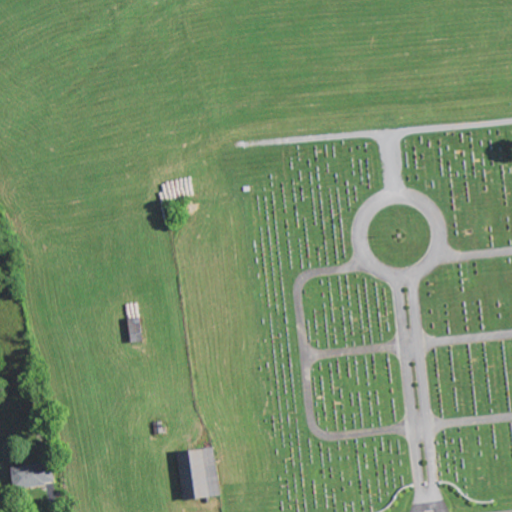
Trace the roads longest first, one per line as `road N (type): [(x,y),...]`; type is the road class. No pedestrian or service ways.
road 1 (residential): [(304,282),(371,263),(407,279),(446,255),(511,249),(423,431),(323,435),(309,406),(298,289),(304,282)]
road 2 (residential): [(437,511),(407,279)]
road 3 (residential): [(308,359),(511,336)]
road 4 (residential): [(446,255),(438,213),(403,193),(373,201),(356,230),(371,263)]
